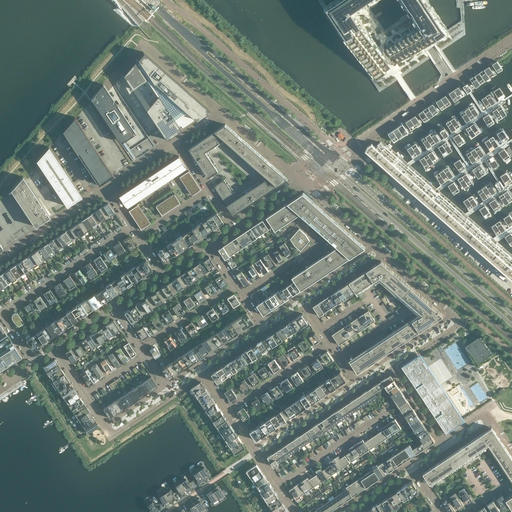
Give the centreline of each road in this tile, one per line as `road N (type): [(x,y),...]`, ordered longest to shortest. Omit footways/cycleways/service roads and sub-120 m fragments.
road 1 (secondary): [(330,166),(511,325)]
road 2 (secondary): [(511,314),(337,161)]
road 3 (residential): [(354,147),(511,285)]
road 4 (residential): [(354,147),(511,41)]
road 5 (secondary): [(332,157),(189,37)]
road 6 (secondary): [(189,37),(325,161)]
road 7 (residential): [(259,457),(393,366)]
road 8 (residential): [(1,313),(131,226)]
road 9 (residential): [(375,246),(259,323)]
road 10 (residential): [(277,484),(388,410)]
road 11 (residential): [(0,260),(105,189)]
road 12 (residential): [(443,441),(339,511)]
road 13 (residential): [(355,380),(253,448)]
road 14 (residential): [(228,410),(329,342)]
